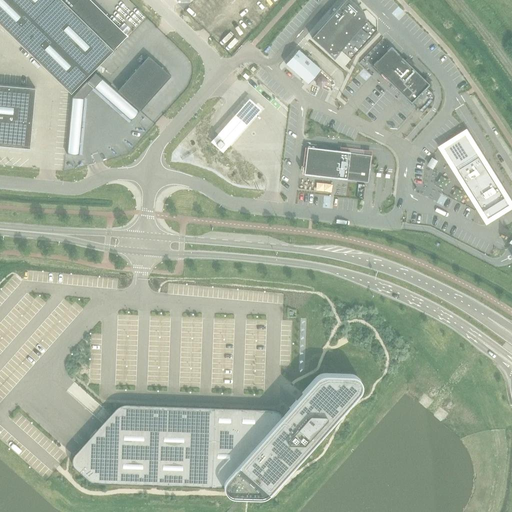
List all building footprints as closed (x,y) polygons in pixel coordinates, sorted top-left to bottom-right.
[(0,0),(0,24),(70,93),(113,50),(69,7),(76,0),(0,0)] [(350,0),(343,0),(311,37),(328,52),(331,52),(332,55),(335,54),(338,53),(337,50),(340,50),(366,20),(362,10),(350,0)] [(390,46),(372,65),(381,74),(411,103),(429,84),(428,83),(430,81),(426,77),(424,79),(410,66),(413,64),(406,58),(404,60),(390,46)] [(298,48),(285,63),(308,83),(321,69),(298,48)] [(117,90),(140,111),(170,76),(148,56),(117,90)] [(253,68),(248,64),(242,70),(247,74),(253,68)] [(71,97),(66,154),(79,155),(84,99),(82,97),(92,86),(131,121),(139,112),(94,72),(71,97)] [(0,145),(29,148),(35,88),(0,84),(0,145)] [(248,97),(210,142),(222,151),(261,107),(248,97)] [(463,135),(466,133),(464,129),(435,148),(440,157),(475,211),(484,226),(511,207),(511,206),(511,205),(491,218),(488,220),(486,217),(461,177),(460,178),(459,178),(456,175),(459,173),(443,148),(463,135)] [(466,133),(443,147),(459,173),(456,175),(459,178),(460,178),(461,177),(488,220),(511,205),(501,189),(503,187),(500,183),(498,185),(488,168),(490,166),(477,146),(475,147),(466,133)] [(316,149),(313,175),(335,177),(337,178),(367,182),(371,155),(316,149)] [(274,487),(288,471),(348,404),(357,393),(359,392),(360,389),(361,387),(361,384),(360,382),(359,380),(358,378),(356,376),(354,375),(351,374),(342,374),(328,373),(325,373),(322,374),(320,374),(318,375),(316,377),(296,399),(295,399),(290,405),(288,407),(289,407),(283,413),(280,412),(277,410),(274,409),(271,409),(206,406),(126,404),(124,404),(121,404),(118,406),(116,407),(114,409),(74,454),(72,456),(71,459),(71,461),(72,464),(73,466),(75,468),(88,480),(89,481),(91,482),(93,483),(94,483),(223,487),(223,488),(224,491),(226,493),(228,494),(230,496),(232,496),(234,496),(244,497),(256,497),(258,497),(261,497),(263,496),(265,495),(268,494),(269,492),(271,490),(273,488),(274,487)]
